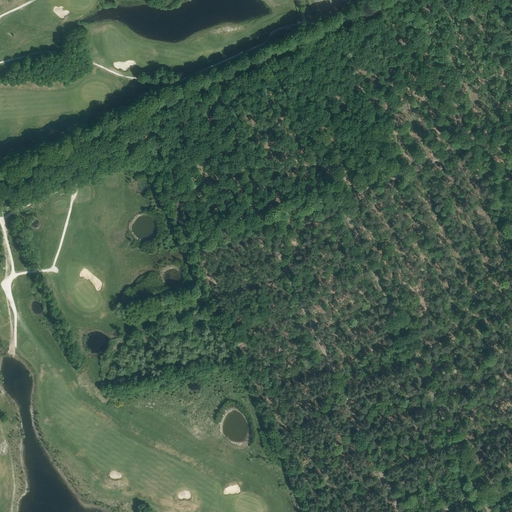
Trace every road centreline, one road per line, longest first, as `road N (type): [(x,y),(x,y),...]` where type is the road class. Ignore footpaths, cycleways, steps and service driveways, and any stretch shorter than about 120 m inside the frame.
road 1 (unknown): [(0,177),(385,0)]
road 2 (track): [(0,220),(12,262),(16,348),(38,376),(47,429),(103,492),(158,511)]
road 3 (track): [(296,0),(305,21),(172,82),(51,51),(0,62)]
road 4 (unknown): [(343,202),(492,511)]
road 5 (unknown): [(511,129),(343,202)]
